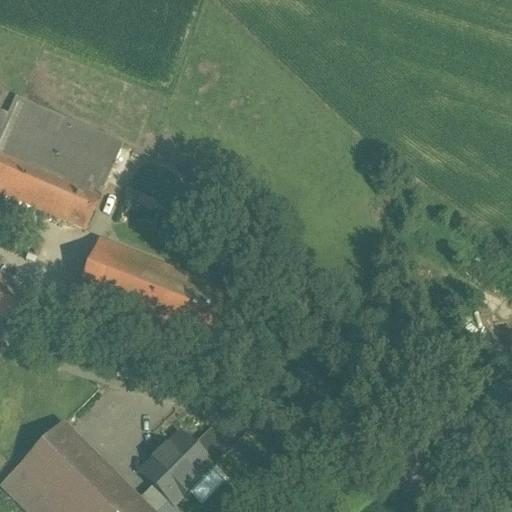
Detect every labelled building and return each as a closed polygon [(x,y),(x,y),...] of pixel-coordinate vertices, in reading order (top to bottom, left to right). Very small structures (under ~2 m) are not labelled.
[(7,116),(0,113),(0,203),(85,236),(120,143),(13,100),(7,116)] [(233,306),(94,255),(73,304),(214,360),(233,306)] [(0,267),(0,279),(17,291),(23,283),(0,267)] [(148,511),(64,427),(1,491),(20,511),(148,511)] [(177,435),(134,478),(165,511),(177,511),(216,473),(177,435)]
